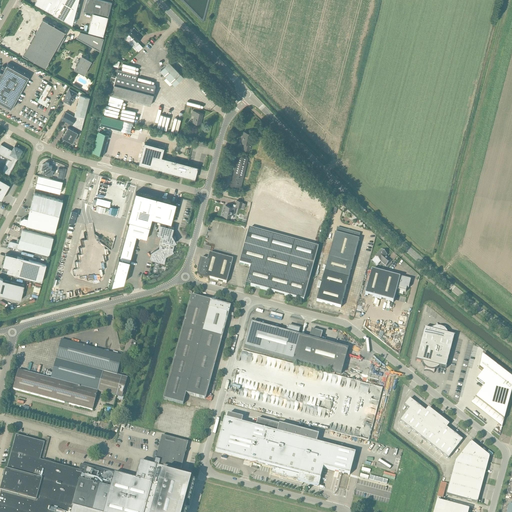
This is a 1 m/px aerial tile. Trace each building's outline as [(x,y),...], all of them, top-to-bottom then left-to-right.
[(78,0),(36,0),(35,3),(72,24),(78,0)] [(108,17),(112,0),(86,0),(83,10),(93,13),(88,32),(103,35),(108,17)] [(23,54),(27,57),(45,67),(65,32),(42,19),(40,24),(36,32),(35,32),(29,41),(30,41),(26,50),(25,49),(23,54)] [(129,33),(128,34),(134,39),(130,43),(131,44),(135,48),(138,51),(141,49),(143,47),(139,44),(137,41),(143,36),(140,33),(139,33),(134,28),(129,33)] [(100,51),(104,38),(80,32),(76,38),(100,51)] [(84,74),(92,60),(81,54),(79,59),(76,64),(77,64),(74,69),(84,74)] [(110,65),(114,65),(119,67),(120,62),(120,61),(112,59),(110,65)] [(169,62),(160,71),(167,77),(164,80),(167,83),(170,86),(172,83),(175,85),(183,77),(169,62)] [(0,104),(10,110),(13,106),(30,75),(8,63),(6,67),(3,66),(1,68),(0,67),(0,104)] [(118,70),(116,75),(112,74),(107,94),(150,105),(155,86),(136,80),(137,75),(118,70)] [(62,100),(64,101),(64,102),(66,104),(68,103),(71,105),(77,92),(69,88),(62,100)] [(80,94),(75,114),(85,117),(90,97),(80,94)] [(37,102),(41,104),(47,107),(51,101),(49,100),(50,99),(42,95),(37,102)] [(148,111),(145,124),(154,126),(157,113),(148,111)] [(191,115),(194,116),(192,122),(200,124),(203,114),(192,111),(191,115)] [(62,119),(72,125),(81,130),(85,117),(75,114),(74,117),(65,112),(62,119)] [(103,115),(101,125),(136,133),(137,123),(103,115)] [(77,133),(78,132),(77,132),(68,127),(68,128),(63,136),(62,137),(63,137),(66,139),(69,140),(72,142),(73,142),(72,142),(73,141),(74,141),(75,139),(74,138),(77,133)] [(149,138),(151,130),(144,129),(142,137),(149,138)] [(252,134),(244,132),(241,142),(244,143),(243,149),(249,150),(252,141),(250,141),(252,134)] [(158,134),(157,140),(176,145),(177,139),(158,134)] [(0,145),(0,154),(7,158),(8,158),(1,170),(9,174),(15,162),(18,158),(22,150),(16,147),(14,146),(13,149),(12,150),(1,144),(0,145)] [(152,155),(149,167),(162,171),(181,175),(193,179),(197,166),(184,163),(175,161),(162,157),(152,155)] [(238,155),(230,187),(240,190),(241,185),(242,182),(243,179),(243,177),(248,159),(248,157),(238,155)] [(42,171),(41,173),(46,175),(50,176),(52,176),(53,174),(53,170),(51,170),(52,166),(48,165),(49,163),(45,162),(45,163),(44,163),(44,164),(43,164),(41,168),(44,169),(43,171),(42,171)] [(63,169),(58,168),(57,171),(59,172),(57,177),(63,179),(66,169),(63,168),(63,169)] [(36,187),(40,189),(60,193),(63,182),(38,176),(36,187)] [(10,184),(0,178),(0,199),(1,200),(6,190),(8,191),(9,189),(8,188),(10,184)] [(240,259),(239,264),(250,267),(245,285),(304,301),(305,296),(314,265),(318,248),(328,208),(259,190),(249,229),(244,246),(240,259)] [(115,274),(111,285),(112,286),(124,282),(126,277),(127,272),(128,266),(130,261),(133,248),(136,236),(147,239),(150,226),(152,218),(171,223),(174,213),(176,203),(170,201),(171,201),(167,200),(163,199),(157,198),(151,196),(147,195),(143,193),(142,194),(136,192),(133,202),(128,221),(130,221),(126,233),(123,246),(119,258),(117,263),(116,269),(115,274)] [(20,223),(55,232),(63,200),(34,193),(28,218),(24,217),(24,219),(22,220),(21,220),(20,223)] [(242,203),(242,201),(237,200),(235,207),(244,208),(245,203),(242,203)] [(104,213),(106,208),(97,205),(95,211),(104,213)] [(235,208),(230,206),(225,205),(224,209),(225,209),(225,211),(224,211),(223,216),(230,217),(232,211),(234,211),(235,208)] [(68,223),(69,223),(74,224),(77,213),(71,211),(68,223)] [(174,227),(169,226),(160,224),(159,229),(157,230),(162,238),(161,240),(162,240),(162,242),(161,242),(159,248),(151,253),(152,255),(151,260),(164,264),(166,257),(174,252),(173,251),(174,245),(173,245),(174,243),(175,243),(176,242),(172,234),(174,227)] [(341,308),(349,279),(359,240),(358,240),(360,234),(337,228),(336,234),(335,233),(316,301),(341,308)] [(10,242),(8,245),(8,246),(9,246),(15,248),(29,252),(30,252),(30,251),(49,256),(53,238),(27,231),(22,230),(19,243),(11,241),(10,241),(10,242)] [(381,250),(375,257),(380,262),(381,262),(386,266),(390,261),(385,257),(387,255),(381,250)] [(201,259),(197,270),(197,271),(197,272),(197,273),(198,274),(198,275),(199,276),(200,276),(200,277),(201,277),(208,279),(208,280),(209,280),(209,279),(226,283),(233,260),(209,253),(207,260),(200,258),(200,259),(201,259)] [(1,271),(42,282),(46,264),(39,262),(23,258),(6,254),(1,271)] [(371,271),(365,295),(393,303),(397,290),(405,292),(407,288),(408,288),(411,281),(399,278),(371,271)] [(0,294),(21,300),(24,285),(3,280),(3,279),(0,277),(0,294)] [(188,308),(166,389),(186,394),(192,373),(203,330),(211,301),(191,296),(189,303),(188,308)] [(211,301),(203,330),(223,335),(231,307),(211,301)] [(247,339),(244,348),(341,374),(348,350),(348,349),(319,342),(321,334),(314,332),(314,331),(312,330),(309,339),(298,336),(300,330),(288,326),(286,333),(275,329),(270,328),(251,323),(249,331),(247,339)] [(415,361),(423,362),(423,363),(423,364),(424,365),(424,366),(425,367),(424,370),(424,371),(426,370),(427,370),(429,371),(431,371),(432,372),(434,373),(435,369),(436,369),(437,368),(438,368),(439,367),(446,369),(446,368),(454,337),(455,337),(447,335),(447,334),(447,332),(446,331),(445,330),(446,327),(444,327),(443,327),(441,326),(439,326),(438,325),(436,324),(435,328),(434,328),(433,328),(432,329),(432,330),(431,330),(424,329),(416,360),(415,360),(415,361)] [(203,330),(192,373),(211,378),(223,335),(203,330)] [(123,356),(61,340),(51,379),(18,370),(13,389),(93,411),(98,391),(122,398),(127,378),(118,375),(122,360),(123,356)] [(125,351),(123,356),(122,360),(124,361),(125,358),(130,360),(132,354),(133,355),(136,343),(128,341),(126,351),(125,351)] [(485,364),(484,363),(484,367),(487,368),(482,379),(488,382),(481,394),(488,399),(505,409),(511,384),(511,376),(486,358),(485,360),(485,361),(486,362),(485,364)] [(192,373),(186,394),(205,399),(211,378),(192,373)] [(360,387),(359,390),(365,392),(364,394),(367,395),(370,384),(352,379),(351,385),(356,386),(360,387)] [(379,400),(382,388),(373,386),(372,391),(375,391),(373,399),(379,400)] [(166,389),(163,399),(178,403),(183,405),(186,394),(166,389)] [(404,406),(409,410),(409,409),(415,414),(420,407),(409,399),(404,406)] [(418,421),(426,412),(420,407),(415,414),(413,417),(418,421)] [(405,426),(413,417),(415,414),(409,409),(409,410),(400,422),(405,426)] [(434,433),(441,424),(426,412),(418,421),(424,425),(431,431),(434,433)] [(413,417),(405,426),(411,430),(418,421),(413,417)] [(224,419),(215,452),(273,467),(271,474),(297,481),(308,485),(318,487),(320,479),(323,468),(350,475),(355,453),(315,443),(317,435),(257,419),(255,427),(224,419)] [(418,421),(411,430),(416,435),(424,425),(418,421)] [(434,433),(438,437),(446,428),(441,424),(434,433)] [(424,440),(431,431),(424,425),(416,435),(424,440)] [(438,437),(444,441),(451,432),(446,428),(438,437)] [(438,437),(434,433),(431,431),(424,440),(431,446),(438,437)] [(444,441),(449,445),(455,450),(462,441),(451,432),(444,441)] [(182,511),(184,508),(191,482),(190,482),(192,475),(180,472),(175,471),(163,467),(154,465),(143,463),(140,462),(135,479),(114,473),(103,471),(81,465),(79,471),(51,463),(43,461),(40,460),(40,458),(44,443),(16,435),(0,494),(0,511),(182,511)] [(188,443),(183,442),(162,436),(158,451),(184,457),(185,455),(187,452),(186,451),(188,443)] [(438,437),(431,446),(437,450),(444,441),(438,437)] [(437,450),(442,455),(449,445),(444,441),(437,450)] [(471,442),(461,454),(472,457),(488,462),(489,457),(471,442)] [(448,459),(455,450),(449,445),(442,455),(448,459)] [(154,464),(154,465),(163,467),(175,471),(180,472),(181,471),(184,457),(158,451),(155,460),(154,464)] [(454,464),(485,472),(488,462),(472,457),(461,454),(455,462),(454,464)] [(395,471),(396,463),(388,461),(387,470),(395,471)] [(454,464),(452,474),(483,482),(485,472),(454,464)] [(452,474),(449,485),(480,493),(483,482),(452,474)] [(369,479),(369,480),(387,484),(388,480),(370,475),(369,479)] [(436,496),(442,498),(446,484),(440,482),(436,496)] [(480,493),(449,485),(446,495),(477,503),(480,493)] [(436,501),(433,511),(468,511),(469,510),(436,501)]
